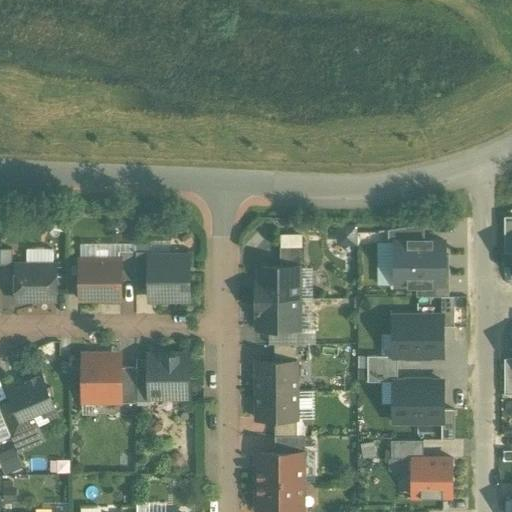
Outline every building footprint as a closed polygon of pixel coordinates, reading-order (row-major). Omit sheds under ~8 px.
[(388,230),(388,242),(394,242),(394,241),(424,241),(424,224),(388,230)] [(357,244),(356,225),(337,225),(337,236),(345,244),(357,244)] [(279,234),(279,246),(301,246),(301,234),(279,234)] [(444,285),(444,240),(424,241),(394,241),(394,242),(394,285),(444,285)] [(394,285),(394,242),(388,242),(378,242),(379,285),(394,285)] [(79,243),(80,259),(119,259),(119,251),(136,251),(136,243),(79,243)] [(301,246),(279,246),(280,267),(298,267),(298,268),(304,268),(304,246),(301,246)] [(52,248),(26,248),(26,265),(52,265),(52,248)] [(136,251),(119,251),(119,259),(120,259),(120,284),(124,279),(136,279),(136,251)] [(149,251),(136,251),(136,279),(136,287),(150,287),(149,257),(149,251)] [(187,256),(149,257),(150,287),(150,299),(188,298),(187,256)] [(119,259),(80,259),(80,299),(120,299),(120,284),(120,259),(119,259)] [(12,265),(0,265),(0,286),(13,286),(12,265)] [(26,265),(16,265),(16,299),(55,299),(55,265),(52,265),(26,265)] [(280,267),(257,267),(257,282),(256,282),(256,299),(298,299),(298,268),(298,267),(280,267)] [(304,268),(298,268),(298,299),(312,298),(312,268),(304,268)] [(441,315),(442,315),(442,327),(454,326),(454,297),(441,297),(441,315)] [(312,298),(298,299),(298,329),(268,329),(268,344),(315,344),(315,328),(312,328),(312,298)] [(298,299),(256,299),(256,316),(257,316),(258,329),(268,329),(298,329),(298,299)] [(417,315),(393,315),(393,355),(393,357),(397,357),(418,356),(417,315)] [(442,327),(442,315),(441,315),(417,315),(418,356),(442,356),(442,327)] [(296,344),(274,345),(274,362),(296,362),(296,360),(296,344)] [(308,344),(296,344),(296,360),(308,360),(308,344)] [(120,355),(82,355),(82,400),(119,400),(120,400),(120,367),(120,355)] [(188,355),(148,355),(148,359),(148,389),(148,397),(188,397),(188,355)] [(397,357),(393,357),(393,355),(367,356),(367,368),(397,368),(397,357)] [(148,359),(136,359),(136,367),(136,389),(137,389),(148,389),(148,359)] [(274,362),(256,362),(256,390),(296,390),(296,362),(274,362)] [(136,367),(120,367),(120,400),(119,400),(119,403),(137,403),(137,389),(136,389),(136,367)] [(397,368),(367,368),(367,382),(393,382),(393,380),(397,380),(397,368)] [(40,374),(7,388),(13,401),(23,427),(24,426),(37,421),(38,425),(49,421),(47,417),(56,413),(40,374)] [(393,422),(418,422),(418,380),(397,380),(393,380),(393,382),(393,422)] [(442,380),(418,380),(418,422),(441,422),(442,422),(442,409),(442,380)] [(296,390),(256,390),(256,419),(274,419),(296,419),(296,390)] [(314,390),(296,390),(296,419),(314,419),(314,390)] [(13,401),(0,406),(0,410),(11,437),(14,436),(26,430),(24,426),(23,427),(13,401)] [(442,409),(442,422),(441,422),(441,440),(454,440),(454,409),(442,409)] [(296,419),(274,419),(274,436),(296,436),(296,419)] [(37,421),(24,426),(26,430),(14,436),(16,440),(19,439),(23,447),(44,438),(38,425),(37,421)] [(6,425),(0,427),(0,441),(10,437),(6,425)] [(19,439),(16,440),(14,436),(11,437),(16,450),(23,447),(19,439)] [(296,436),(274,436),(274,453),(301,453),(301,454),(304,454),(304,436),(296,436)] [(412,458),(412,457),(423,457),(423,440),(391,440),(391,458),(412,458)] [(20,463),(13,444),(2,449),(10,468),(20,463)] [(274,453),(256,453),(256,482),(301,482),(301,454),(301,453),(274,453)] [(451,497),(451,457),(423,457),(412,457),(412,458),(412,497),(451,497)] [(301,482),(256,482),(257,511),(275,511),(302,511),(302,510),(301,482)] [(165,511),(165,502),(136,502),(136,511),(165,511)]
